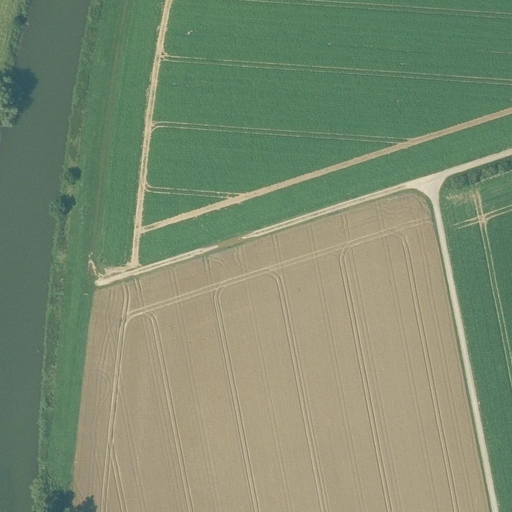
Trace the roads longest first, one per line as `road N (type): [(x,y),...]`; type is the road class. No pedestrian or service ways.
road 1 (track): [(495,511),(430,179),(511,152)]
road 2 (track): [(430,179),(100,284),(94,270)]
